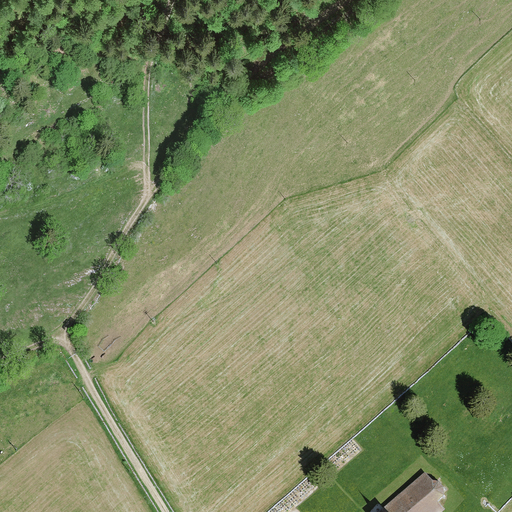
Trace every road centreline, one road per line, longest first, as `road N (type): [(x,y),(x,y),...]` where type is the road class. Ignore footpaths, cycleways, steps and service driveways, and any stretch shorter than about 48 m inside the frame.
road 1 (track): [(346,0),(198,134),(157,183),(61,337)]
road 2 (track): [(145,203),(143,93),(173,0)]
road 3 (track): [(61,337),(168,511)]
road 4 (track): [(0,210),(62,198),(147,158)]
